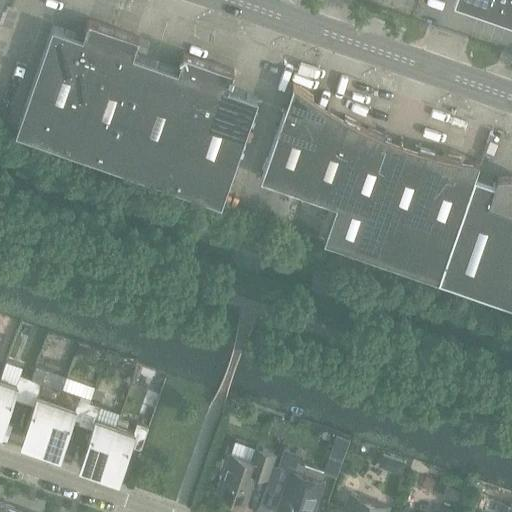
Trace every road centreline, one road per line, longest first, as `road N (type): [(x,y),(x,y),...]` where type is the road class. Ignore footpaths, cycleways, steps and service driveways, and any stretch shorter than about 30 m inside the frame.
road 1 (unclassified): [(511,94),(240,0)]
road 2 (residential): [(0,458),(153,511)]
